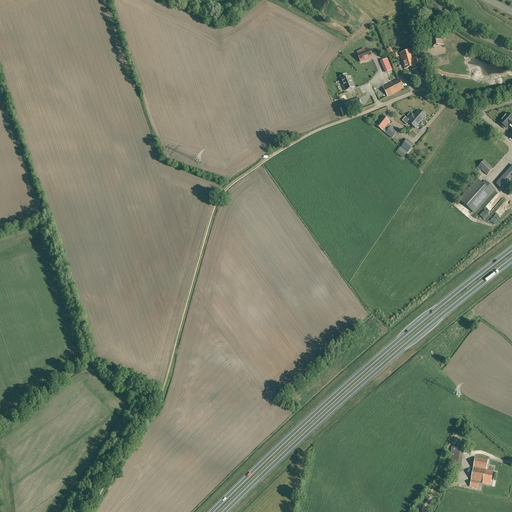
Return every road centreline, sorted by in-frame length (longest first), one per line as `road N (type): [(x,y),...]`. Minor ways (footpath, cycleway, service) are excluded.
road 1 (trunk): [(511,248),(326,403),(211,511)]
road 2 (trunk): [(224,511),(333,407),(511,261)]
